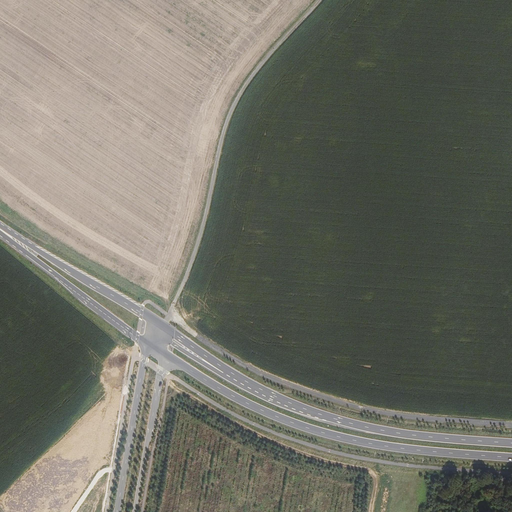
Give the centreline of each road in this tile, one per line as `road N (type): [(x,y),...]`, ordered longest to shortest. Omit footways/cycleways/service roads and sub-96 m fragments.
road 1 (primary): [(511,442),(357,425),(280,398),(166,326)]
road 2 (track): [(167,316),(287,388),(384,417),(511,425)]
road 3 (primary): [(163,356),(315,430),(511,457)]
road 4 (track): [(370,511),(374,482),(361,464),(297,450),(174,385)]
road 5 (primary): [(162,323),(0,222)]
road 6 (primary): [(0,230),(146,345)]
road 7 (tertiary): [(146,345),(117,511)]
road 8 (tertiary): [(134,511),(163,356)]
